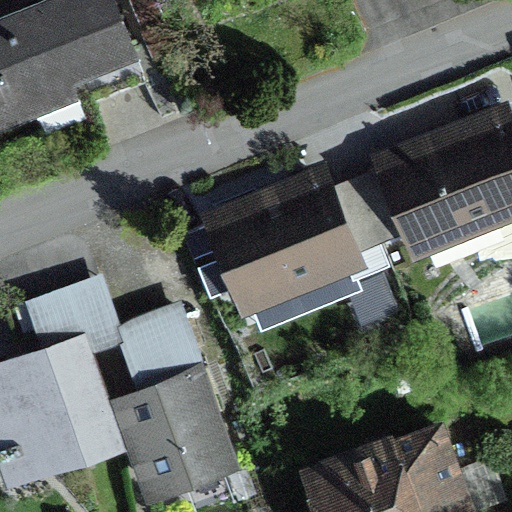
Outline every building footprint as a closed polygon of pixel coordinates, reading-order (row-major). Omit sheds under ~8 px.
[(0,124),(34,110),(28,97),(130,55),(107,0),(52,0),(2,21),(7,34),(0,36),(0,124)] [(511,206),(511,153),(497,115),(383,161),(417,245),(511,206)] [(348,260),(346,255),(315,178),(212,219),(245,301),(348,260)] [(57,462),(117,441),(82,343),(47,355),(44,348),(0,363),(0,458),(19,452),(17,446),(48,435),(57,462)] [(152,489),(224,462),(190,371),(118,398),(152,489)] [(302,475),(315,511),(464,511),(433,427),(383,445),(380,436),(354,446),(357,454),(302,475)]
